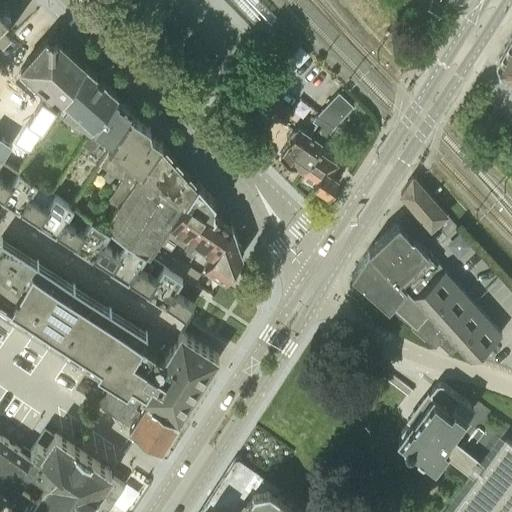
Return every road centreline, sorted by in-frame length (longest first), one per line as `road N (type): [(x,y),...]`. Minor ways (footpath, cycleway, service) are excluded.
road 1 (tertiary): [(317,278),(254,185),(75,0)]
road 2 (secondary): [(317,278),(492,6)]
road 3 (secondary): [(164,511),(317,278)]
